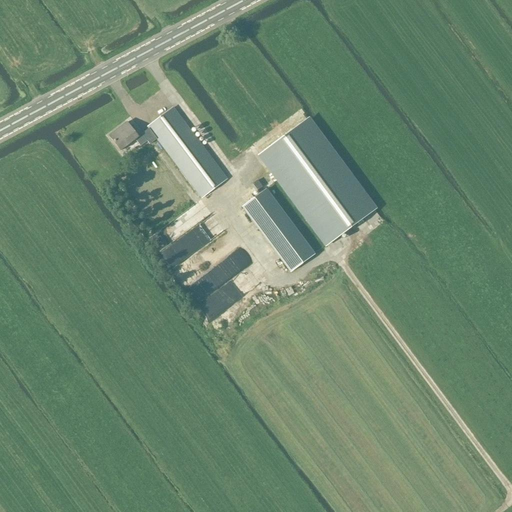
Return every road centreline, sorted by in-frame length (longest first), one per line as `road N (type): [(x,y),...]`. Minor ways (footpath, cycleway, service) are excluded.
road 1 (track): [(511,494),(258,168)]
road 2 (secondary): [(0,132),(245,0)]
